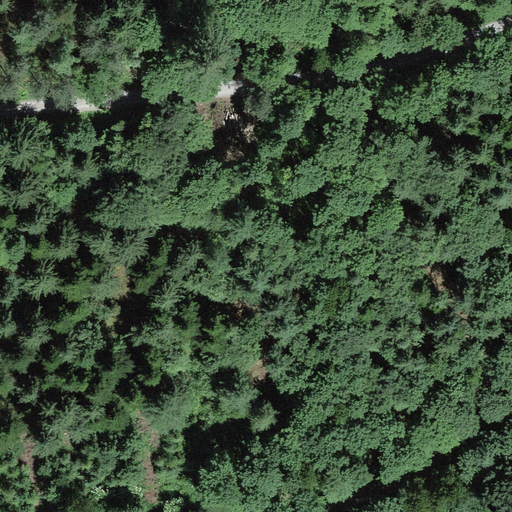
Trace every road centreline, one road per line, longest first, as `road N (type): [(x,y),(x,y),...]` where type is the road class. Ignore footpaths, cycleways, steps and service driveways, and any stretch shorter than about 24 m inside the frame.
road 1 (track): [(511,11),(396,55),(0,111)]
road 2 (track): [(308,511),(401,490),(511,409)]
